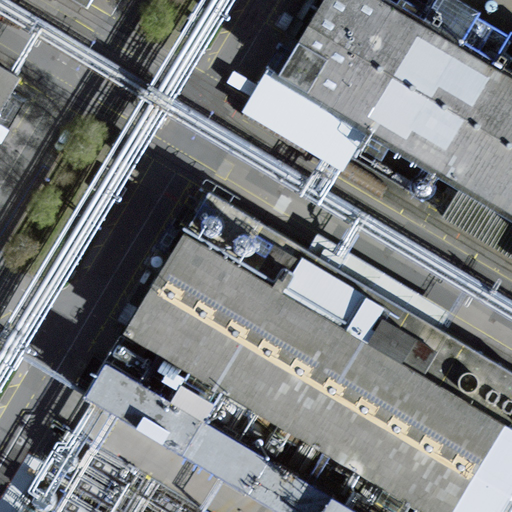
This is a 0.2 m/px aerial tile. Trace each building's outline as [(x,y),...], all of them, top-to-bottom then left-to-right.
[(107,0),(78,0),(100,13),(107,0)] [(511,48),(428,0),(330,0),(260,108),(511,254),(511,48)] [(0,133),(36,68),(0,48),(0,133)] [(502,511),(511,496),(511,376),(201,192),(110,344),(394,511),(502,511)] [(387,511),(110,347),(10,511),(387,511)]
